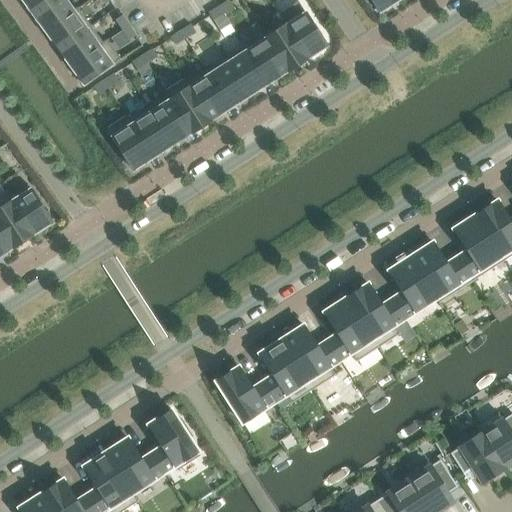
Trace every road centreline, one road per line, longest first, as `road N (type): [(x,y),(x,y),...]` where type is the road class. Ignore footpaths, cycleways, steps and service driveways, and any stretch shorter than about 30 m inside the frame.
road 1 (tertiary): [(0,464),(511,131)]
road 2 (residential): [(0,496),(511,166)]
road 3 (tertiary): [(379,67),(0,316)]
road 4 (tertiary): [(485,0),(379,67)]
